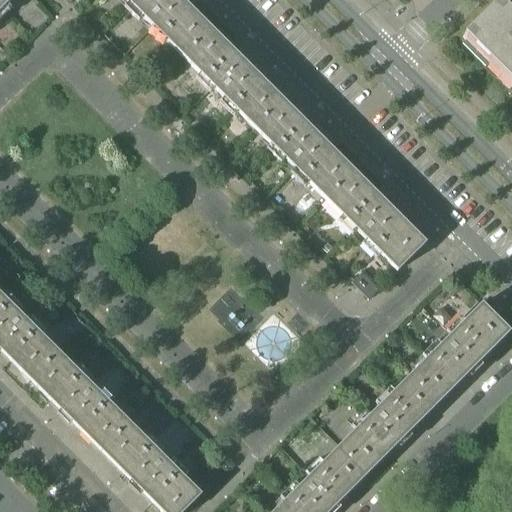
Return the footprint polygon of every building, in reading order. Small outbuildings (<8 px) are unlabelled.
[(0,0),(0,11),(11,0),(0,0)] [(122,0),(252,130),(396,273),(423,245),(178,0),(122,0)] [(461,39),(511,90),(511,21),(511,20),(507,17),(504,14),(495,5),(478,22),(461,39)] [(269,202),(278,210),(285,203),(277,194),(269,202)] [(330,250),(326,246),(321,251),(325,255),(330,250)] [(360,275),(350,285),(351,286),(366,301),(367,302),(377,292),(360,275)] [(0,353),(158,511),(183,511),(199,497),(0,297),(0,353)] [(480,306),(273,511),(329,511),(360,481),(508,334),(480,306)]
